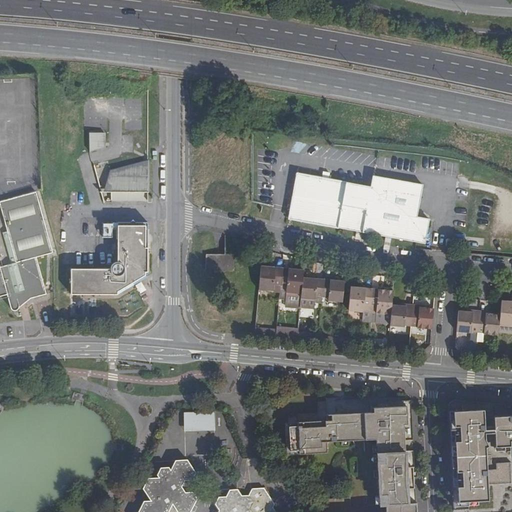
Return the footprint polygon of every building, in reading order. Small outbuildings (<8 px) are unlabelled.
[(106,147),(105,133),(89,133),(90,152),(106,147)] [(111,192),(111,193),(111,200),(148,200),(149,161),(126,166),(111,171),(111,192)] [(309,170),(308,176),(318,178),(320,171),(309,170)] [(103,193),(111,193),(111,192),(111,171),(109,171),(103,193)] [(290,219),(424,243),(429,218),(417,216),(423,184),(373,175),(371,187),(318,178),(308,176),(298,174),(292,211),(290,219)] [(0,297),(7,295),(10,308),(12,309),(14,310),(15,311),(16,311),(17,310),(18,309),(19,307),(16,298),(21,297),(26,296),(28,303),(33,299),(40,297),(45,296),(35,259),(49,253),(34,193),(0,202),(0,210),(15,265),(0,268),(0,297)] [(147,278),(147,224),(137,224),(133,219),(128,224),(118,224),(117,261),(116,262),(114,262),(112,264),(110,265),(109,267),(109,270),(75,270),(75,281),(72,283),(75,287),(75,295),(117,296),(147,278)] [(247,250),(247,239),(234,239),(234,250),(247,250)] [(234,271),(234,254),(205,254),(205,270),(234,271)] [(260,277),(257,302),(279,304),(281,279),(260,277)] [(279,304),(278,310),(286,311),(287,305),(300,306),(301,290),(302,282),(281,279),(279,304)] [(321,310),(322,292),(301,290),(300,306),(299,318),(316,320),(317,309),(321,310)] [(369,316),(371,292),(350,290),(348,313),(369,316)] [(341,315),(343,294),(322,292),(321,310),(328,310),(328,314),(341,315)] [(391,305),(392,294),(371,292),(369,316),(390,318),(391,308),(391,305)] [(511,304),(510,304),(501,303),(500,315),(500,317),(499,327),(511,328),(511,304)] [(299,318),(300,306),(287,305),(286,311),(286,317),(299,318)] [(405,313),(412,314),(412,307),(400,305),(399,309),(406,309),(405,313)] [(399,309),(391,308),(390,318),(389,328),(405,330),(405,328),(410,329),(412,314),(405,313),(406,309),(399,309)] [(431,332),(433,312),(425,311),(419,311),(418,314),(412,314),(410,329),(417,329),(416,331),(431,332)] [(458,313),(456,334),(470,336),(471,334),(477,335),(479,318),(471,317),(471,315),(465,314),(458,313)] [(499,327),(500,317),(490,316),(486,316),(486,318),(479,318),(477,335),(483,336),(483,337),(498,338),(498,337),(499,327)] [(511,328),(499,327),(498,337),(511,337),(511,328)] [(276,338),(297,340),(297,334),(297,332),(276,331),(276,332),(276,338)] [(339,343),(364,346),(364,337),(339,334),(339,343)] [(366,346),(385,348),(386,339),(367,337),(366,346)] [(462,355),(475,356),(476,347),(462,346),(462,355)] [(291,424),(287,424),(288,433),(292,433),(292,446),(288,446),(289,455),(293,455),(322,453),(322,442),(338,441),(338,445),(347,445),(347,441),(354,440),(354,444),(363,444),(363,440),(364,440),(373,440),(373,439),(376,439),(376,444),(371,444),(372,465),(377,465),(377,469),(379,495),(374,495),(375,505),(379,505),(385,505),(408,503),(407,488),(412,488),(411,464),(406,465),(405,447),(403,424),(405,424),(409,424),(408,415),(408,406),(371,407),(371,412),(362,413),(321,415),(318,415),(318,422),(291,424)] [(480,410),(455,410),(452,411),(450,412),(449,414),(448,414),(447,417),(447,418),(447,420),(447,424),(453,511),(489,510),(511,508),(511,407),(492,409),(480,410)] [(215,429),(215,411),(185,411),(185,429),(215,429)] [(215,432),(186,431),(185,454),(214,454),(215,432)] [(193,492),(186,492),(182,487),(186,480),(192,480),(196,471),(188,458),(177,458),(171,468),(169,465),(162,465),(158,473),(160,475),(150,476),(144,488),(153,501),(145,501),(139,511),(274,511),(273,509),(275,505),(264,488),(254,489),(250,496),(242,496),(238,490),(231,490),(227,497),(220,497),(216,504),(220,511),(219,511),(190,511),(197,500),(193,492)] [(416,511),(416,503),(408,503),(385,505),(385,511),(416,511)]
